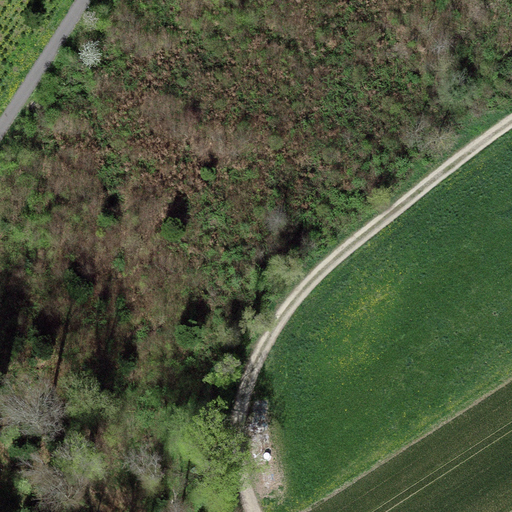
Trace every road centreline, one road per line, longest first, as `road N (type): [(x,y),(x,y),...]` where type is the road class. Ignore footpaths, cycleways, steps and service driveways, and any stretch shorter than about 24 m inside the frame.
road 1 (track): [(511,115),(340,240),(282,308),(249,360),(233,480),(242,511)]
road 2 (track): [(83,0),(0,128)]
